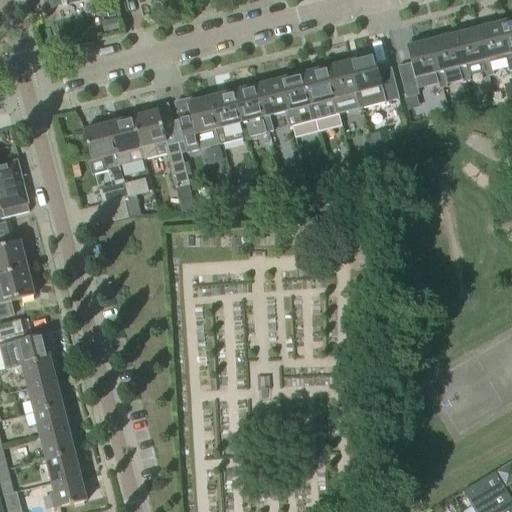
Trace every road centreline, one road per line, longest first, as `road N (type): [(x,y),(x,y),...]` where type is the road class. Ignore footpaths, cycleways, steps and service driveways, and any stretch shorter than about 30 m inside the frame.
road 1 (residential): [(133,511),(27,92)]
road 2 (residential): [(27,92),(367,0)]
